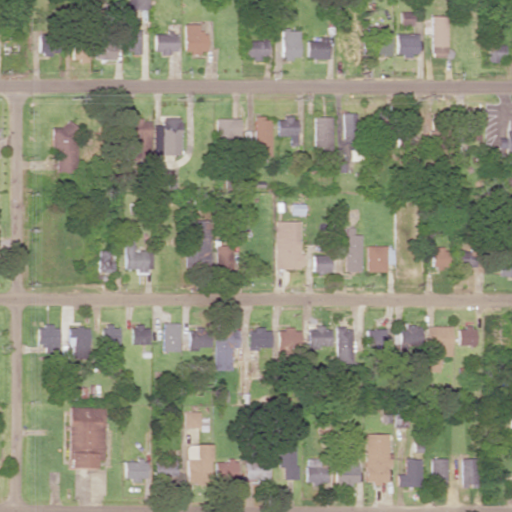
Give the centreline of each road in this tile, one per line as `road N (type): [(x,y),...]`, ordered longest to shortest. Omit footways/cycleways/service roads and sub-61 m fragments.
road 1 (residential): [(0,87),(511,90)]
road 2 (residential): [(511,304),(0,303)]
road 3 (residential): [(10,511),(12,88)]
